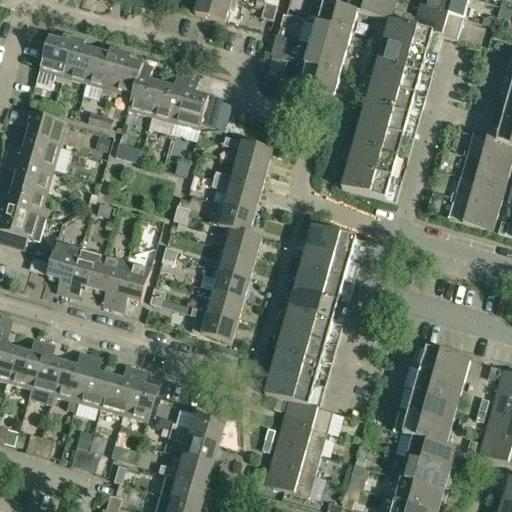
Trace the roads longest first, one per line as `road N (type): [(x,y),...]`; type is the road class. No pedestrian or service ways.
road 1 (residential): [(391,232),(304,201),(298,192),(309,119),(253,101),(232,61),(139,35)]
road 2 (residential): [(177,354),(0,302)]
road 3 (residential): [(373,293),(511,334)]
road 4 (residential): [(359,338),(408,353),(386,428)]
road 5 (residential): [(400,234),(433,112)]
road 6 (residential): [(433,112),(481,125),(500,57)]
